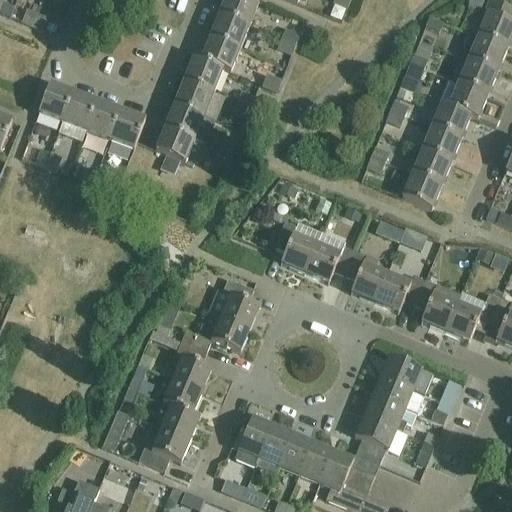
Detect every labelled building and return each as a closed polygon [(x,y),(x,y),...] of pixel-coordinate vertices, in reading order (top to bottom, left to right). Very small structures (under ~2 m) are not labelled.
[(226,0),(219,19),(249,31),(259,6),(243,0),(226,0)] [(352,2),(346,0),(336,0),(334,7),(348,12),(352,2)] [(485,1),(481,0),(473,0),(468,11),(479,16),(485,1)] [(476,42),(507,54),(511,42),(511,28),(511,26),(511,12),(490,4),(484,18),(486,19),(476,42)] [(33,30),(38,18),(28,13),(22,26),(33,30)] [(38,18),(33,30),(43,35),(49,22),(38,18)] [(249,31),(219,19),(210,41),(240,53),(249,31)] [(439,37),(443,27),(430,22),(426,32),(439,37)] [(49,26),(46,34),(56,38),(59,30),(49,26)] [(286,34),(282,44),(295,49),(299,40),(286,34)] [(210,41),(201,63),(201,65),(223,74),(223,75),(230,78),(240,53),(210,41)] [(507,54),(476,42),(467,65),(497,78),(507,54)] [(295,49),(282,44),(278,53),(291,59),(295,49)] [(419,47),(410,69),(424,74),(433,52),(419,47)] [(201,65),(201,63),(194,60),(183,85),(214,97),(223,75),(223,74),(201,65)] [(497,78),(467,65),(457,87),(488,100),(497,78)] [(424,74),(410,69),(401,91),(413,96),(414,97),(424,74)] [(277,96),(281,86),(267,81),(263,91),(277,96)] [(449,84),(439,107),(440,108),(448,111),(447,112),(470,121),(478,124),(488,100),(457,87),(449,84)] [(183,85),(174,109),(213,124),(214,124),(223,100),(214,97),(183,85)] [(63,127),(74,98),(50,88),(39,118),(63,127)] [(401,91),(397,101),(409,106),(413,96),(401,91)] [(240,96),(237,105),(252,111),(255,102),(240,96)] [(74,98),(63,127),(87,136),(98,107),(74,98)] [(252,111),(237,105),(233,116),(248,122),(252,111)] [(391,115),(404,121),(408,111),(395,105),(391,115)] [(98,107),(87,136),(111,145),(122,116),(98,107)] [(447,112),(448,111),(440,108),(430,132),(461,144),(470,121),(447,112)] [(213,124),(174,109),(164,133),(194,145),(200,132),(209,135),(213,124)] [(404,121),(391,115),(386,125),(400,131),(404,121)] [(122,116),(111,145),(135,154),(146,125),(145,124),(122,116)] [(0,153),(12,126),(0,121),(0,153)] [(461,144),(430,132),(420,156),(451,168),(461,144)] [(194,145),(164,133),(155,156),(185,168),(194,145)] [(222,143),(217,154),(232,160),(236,149),(222,143)] [(375,152),(371,163),(384,168),(389,158),(375,152)] [(46,172),(52,158),(42,154),(37,169),(46,172)] [(232,160),(217,154),(214,163),(228,169),(232,160)] [(420,156),(411,179),(441,191),(451,168),(420,156)] [(61,161),(52,158),(46,172),(56,176),(61,161)] [(384,168),(371,163),(367,172),(380,178),(384,168)] [(93,189),(98,176),(89,172),(84,186),(93,189)] [(393,174),(390,182),(397,185),(400,177),(393,174)] [(108,180),(98,176),(93,189),(103,193),(108,180)] [(441,191),(411,179),(401,202),(431,215),(441,191)] [(283,187),(279,195),(292,201),(295,192),(283,187)] [(505,231),(510,218),(489,210),(484,222),(505,231)] [(348,211),(344,220),(358,226),(361,217),(348,211)] [(380,225),(375,237),(387,242),(392,230),(380,225)] [(305,278),(321,237),(297,228),(296,231),(285,226),(274,252),(285,257),(281,268),(305,278)] [(405,233),(400,247),(409,251),(415,237),(405,233)] [(321,237),(305,278),(329,288),(333,277),(345,282),(355,256),(344,251),(346,247),(321,237)] [(478,265),(492,271),(496,260),(482,255),(478,265)] [(355,256),(345,282),(356,286),(351,297),(375,307),(387,278),(375,274),(378,265),(367,260),(355,256)] [(457,289),(458,279),(443,277),(441,287),(457,289)] [(410,289),(387,278),(375,307),(399,317),(403,306),(415,311),(425,285),(414,281),(410,289)] [(208,317),(221,323),(250,335),(260,312),(249,308),(255,295),(253,295),(228,284),(223,297),(218,294),(208,317)] [(425,285),(415,311),(426,315),(422,326),(445,336),(461,299),(425,285)] [(461,299),(445,336),(469,346),(476,332),(486,336),(499,304),(488,300),(485,309),(461,299)] [(162,316),(172,320),(178,306),(168,302),(162,316)] [(499,304),(486,336),(497,341),(496,345),(511,351),(511,309),(510,309),(499,304)] [(184,339),(181,348),(206,359),(212,345),(241,357),(250,335),(221,323),(217,334),(205,328),(200,340),(186,335),(184,339)] [(153,335),(150,343),(178,355),(181,348),(172,343),(153,335)] [(175,335),(172,343),(181,348),(184,339),(175,335)] [(176,360),(172,368),(179,371),(173,385),(202,397),(212,374),(201,370),(206,359),(181,348),(178,355),(176,360)] [(389,360),(380,381),(424,399),(433,378),(389,360)] [(128,393),(138,397),(147,374),(138,370),(128,393)] [(424,399),(380,381),(372,401),(416,419),(424,399)] [(202,397),(173,385),(163,408),(171,412),(171,411),(192,420),(193,419),(193,418),(202,397)] [(445,398),(442,406),(452,410),(456,402),(461,390),(450,385),(445,398)] [(138,397),(128,393),(124,404),(133,408),(138,397)] [(372,401),(364,421),(397,434),(402,436),(407,426),(411,427),(412,428),(416,419),(372,401)] [(452,410),(442,406),(438,414),(449,419),(452,410)] [(122,441),(133,416),(121,411),(105,445),(130,456),(134,446),(122,441)] [(171,412),(162,433),(191,445),(201,422),(193,419),(192,420),(171,411),(171,412)] [(431,425),(443,430),(447,420),(435,416),(431,425)] [(397,434),(364,421),(355,442),(362,444),(356,459),(380,469),(386,455),(388,455),(397,434)] [(238,455),(234,465),(255,474),(259,464),(263,454),(272,431),(252,422),(247,433),(239,455),(238,455)] [(239,430),(230,451),(239,455),(247,433),(239,430)] [(259,464),(256,469),(277,478),(279,472),(293,439),(272,431),(263,454),(259,464)] [(191,445),(162,433),(152,457),(144,453),(139,466),(164,476),(170,464),(181,468),(191,445)] [(428,438),(425,446),(435,450),(439,442),(428,438)] [(313,447),(293,439),(279,472),(299,480),(313,447)] [(435,450),(425,446),(416,466),(426,471),(435,450)] [(334,456),(313,447),(299,480),(321,489),(334,456)] [(354,464),(334,456),(321,489),(331,493),(326,505),(342,511),(384,511),(366,504),(342,494),(346,482),(351,471),(354,464)] [(354,464),(351,471),(375,481),(380,469),(356,459),(354,464)] [(375,481),(351,471),(346,482),(371,492),(375,481)] [(408,478),(398,498),(411,504),(421,484),(408,478)] [(141,482),(137,491),(143,494),(147,485),(143,484),(141,482)] [(371,492),(346,482),(342,494),(366,504),(371,492)] [(91,511),(94,505),(99,493),(76,484),(71,496),(63,492),(54,511),(91,511)] [(225,484),(221,495),(242,504),(247,493),(236,489),(225,484)] [(173,491),(169,502),(170,502),(177,505),(181,495),(173,491)] [(263,511),(267,502),(247,493),(242,504),(261,511),(263,511)]
